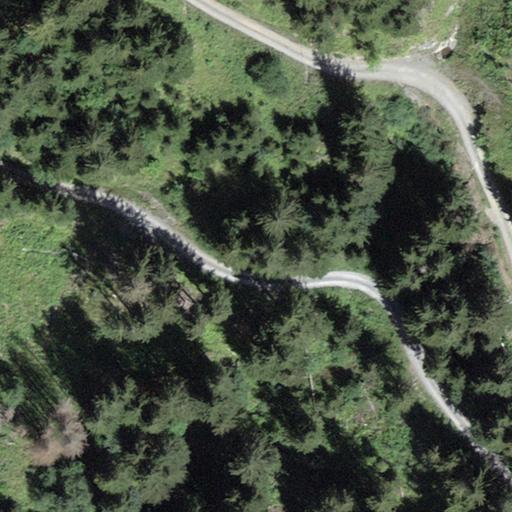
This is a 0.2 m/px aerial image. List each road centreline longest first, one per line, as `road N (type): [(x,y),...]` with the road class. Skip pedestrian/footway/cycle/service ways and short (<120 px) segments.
road 1 (track): [(511,465),(452,403),(373,281),(249,284),(221,273),(188,239),(133,205),(0,162)]
road 2 (track): [(216,0),(348,72),(418,79),(446,96),(471,127),(511,233)]
